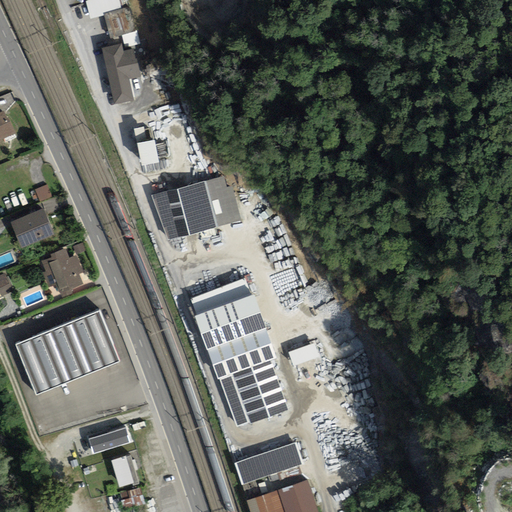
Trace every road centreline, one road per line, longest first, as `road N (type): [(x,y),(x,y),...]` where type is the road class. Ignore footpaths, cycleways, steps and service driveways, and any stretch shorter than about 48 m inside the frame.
road 1 (primary): [(199,511),(132,322),(18,63)]
road 2 (unclassified): [(161,244),(59,0)]
road 3 (track): [(78,511),(39,448),(0,352)]
road 4 (unknown): [(146,357),(65,433),(53,470)]
